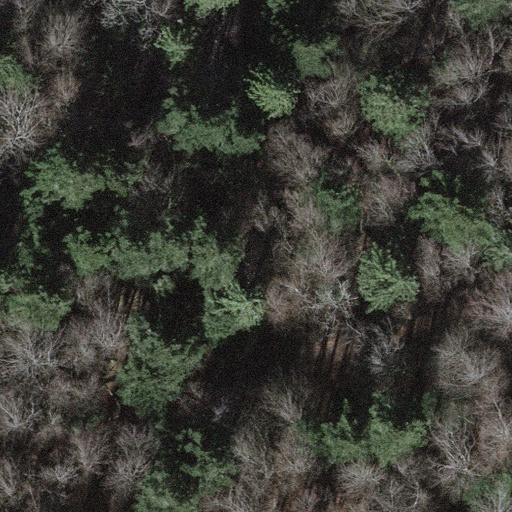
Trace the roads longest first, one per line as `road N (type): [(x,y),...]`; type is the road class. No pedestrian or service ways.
road 1 (track): [(0,459),(511,304)]
road 2 (track): [(0,173),(290,0)]
